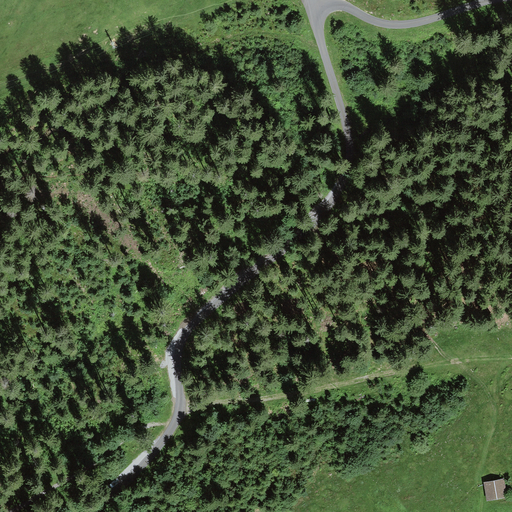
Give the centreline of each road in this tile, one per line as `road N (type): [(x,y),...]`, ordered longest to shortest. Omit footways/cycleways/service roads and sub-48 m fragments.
road 1 (track): [(181,409),(175,363),(186,333),(230,287),(295,243),(335,190),(341,157),(332,77),(311,5)]
road 2 (track): [(404,370),(181,409)]
road 3 (track): [(488,0),(395,25),(346,6),(311,5)]
road 4 (track): [(88,511),(151,458),(181,409)]
